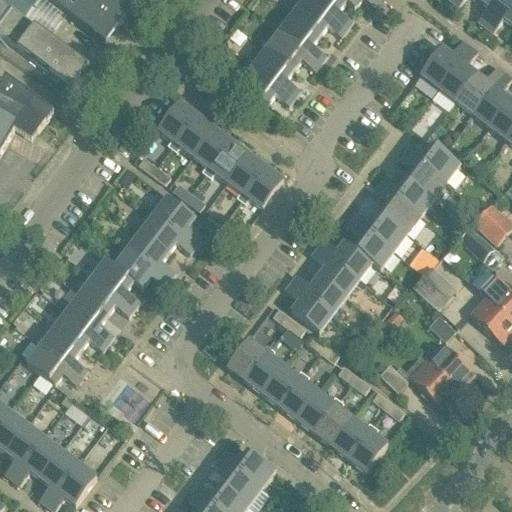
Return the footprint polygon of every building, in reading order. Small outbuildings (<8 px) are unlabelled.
[(41,0),(67,19),(106,49),(108,47),(109,46),(108,46),(107,45),(119,29),(141,0),(41,0)] [(346,7),(337,0),(309,0),(306,4),(347,35),(353,28),(339,17),(346,7)] [(376,14),(382,7),(373,0),(337,0),(346,7),(355,14),(363,4),(376,14)] [(472,0),(479,5),(483,0),(456,0),(452,6),(459,12),(468,0),(472,0)] [(483,0),(479,5),(489,12),(478,26),(486,32),(510,0),(483,0)] [(511,29),(511,0),(510,0),(486,32),(494,38),(504,24),(511,29)] [(72,94),(89,72),(0,3),(0,38),(18,53),(72,94)] [(293,21),(320,42),(328,32),(342,42),(347,35),(306,4),(293,21)] [(313,51),(320,42),(293,21),(280,38),(321,69),(327,62),(313,51)] [(267,55),(294,76),(302,66),(315,76),(321,69),(280,38),(267,55)] [(439,95),(471,53),(463,47),(452,61),(442,53),(421,81),(439,95)] [(456,108),(477,80),(468,73),(479,59),(471,53),(439,95),(456,108)] [(287,86),(294,76),(267,55),(254,72),(295,104),(300,96),(287,86)] [(289,111),(295,104),(254,72),(240,90),(268,111),(276,101),(289,111)] [(477,80),(456,108),(474,121),(505,79),(498,73),(487,87),(477,80)] [(491,134),(511,106),(502,99),(511,86),(511,83),(505,79),(474,121),(491,134)] [(1,89),(0,88),(0,161),(16,134),(34,145),(54,117),(6,81),(1,89)] [(511,105),(511,106),(491,134),(508,147),(511,140),(511,105)] [(173,154),(198,121),(180,107),(159,135),(172,145),(168,150),(173,154)] [(194,161),(215,134),(198,121),(173,154),(177,157),(181,152),(194,161)] [(215,134),(194,161),(207,171),(203,176),(207,179),(232,147),(215,134)] [(228,187),(249,160),(232,147),(207,179),(211,183),(215,178),(228,187)] [(405,157),(447,189),(460,171),(433,150),(425,160),(410,150),(405,157)] [(406,185),(434,206),(447,189),(405,157),(399,165),(413,175),(406,185)] [(249,160),(228,187),(241,197),(237,202),(242,206),(266,173),(249,160)] [(152,180),(158,173),(146,163),(140,171),(152,180)] [(158,173),(152,180),(165,190),(171,182),(158,173)] [(266,173),(242,206),(246,209),(250,204),(263,214),(284,187),(266,173)] [(434,206),(406,185),(398,195),(384,184),(379,191),(421,223),(434,206)] [(187,206),(192,198),(179,188),(173,196),(187,206)] [(380,219),(408,241),(421,223),(379,191),(373,199),(387,209),(380,219)] [(192,198),(187,206),(200,216),(206,208),(192,198)] [(155,220),(195,252),(201,244),(188,234),(195,224),(168,203),(155,220)] [(498,251),(511,236),(511,231),(491,212),(475,229),(498,251)] [(221,232),(227,225),(214,215),(208,222),(221,232)] [(408,241),(380,219),(373,229),(359,218),(353,226),(394,258),(408,241)] [(190,259),(195,252),(155,220),(141,238),(169,259),(176,249),(190,259)] [(227,225),(221,232),(235,242),(241,235),(227,225)] [(354,253),(372,269),(381,276),(394,258),(353,226),(347,234),(361,244),(354,253)] [(493,275),(504,263),(472,234),(461,247),(493,275)] [(128,255),(169,286),(175,279),(161,269),(169,259),(141,238),(128,255)] [(372,269),(354,253),(345,246),(337,257),(323,247),(318,254),(359,286),(372,269)] [(346,303),(359,286),(318,254),(312,262),(325,272),(318,282),(346,303)] [(411,270),(425,280),(431,273),(437,264),(423,254),(411,270)] [(163,294),(169,286),(128,255),(115,272),(134,288),(142,294),(150,283),(163,294)] [(134,288),(115,272),(107,266),(94,284),(135,315),(141,308),(127,297),(134,288)] [(511,326),(511,293),(496,279),(479,296),(487,303),(511,326)] [(291,289),(333,321),(346,303),(318,282),(311,291),(297,281),(291,289)] [(129,324),(135,315),(94,284),(80,301),(108,322),(115,313),(129,324)] [(319,338),(333,321),(291,289),(286,296),(299,306),(291,317),(319,338)] [(100,331),(108,322),(80,301),(67,318),(109,350),(114,343),(100,331)] [(511,326),(487,303),(471,321),(503,351),(511,341),(511,326)] [(286,332),(292,325),(279,315),(273,323),(286,332)] [(103,358),(109,350),(67,318),(53,336),(81,357),(89,347),(103,358)] [(446,347),(456,337),(440,322),(430,332),(446,347)] [(292,325),(286,332),(299,342),(305,335),(292,325)] [(74,366),(81,357),(53,336),(41,352),(82,384),(87,377),(74,366)] [(321,358),(326,351),(313,341),(308,348),(321,358)] [(246,387),(271,353),(266,350),(262,354),(249,345),(228,373),(246,387)] [(427,367),(459,398),(476,380),(444,350),(427,367)] [(326,351),(321,358),(334,368),(340,361),(326,351)] [(77,391),(82,384),(41,352),(27,370),(55,391),(63,380),(77,391)] [(271,353),(246,387),(263,399),(284,371),(271,361),(275,356),(271,353)] [(406,375),(404,378),(404,379),(411,385),(422,396),(420,398),(427,405),(429,402),(443,415),(459,398),(427,367),(420,360),(410,372),(406,375)] [(390,370),(380,380),(398,398),(408,387),(396,375),(390,370)] [(280,412),(305,379),(301,376),(297,381),(284,371),(263,399),(280,412)] [(352,389),(357,382),(344,372),(338,379),(352,389)] [(305,379),(280,412),(297,425),(318,397),(305,387),(309,382),(305,379)] [(357,382),(352,389),(365,399),(370,392),(357,382)] [(314,438),(339,405),(335,402),(331,407),(318,397),(297,425),(314,438)] [(386,415),(391,408),(378,398),(373,405),(386,415)] [(68,412),(73,405),(67,400),(61,407),(68,412)] [(339,405),(314,438),(332,452),(353,424),(340,414),(344,408),(339,405)] [(391,408),(386,415),(399,425),(405,418),(391,408)] [(0,430),(10,417),(0,409),(0,430)] [(10,417),(0,430),(0,453),(7,458),(28,430),(10,417)] [(349,464),(374,431),(370,428),(366,433),(353,424),(332,452),(349,464)] [(14,485),(45,443),(28,430),(7,458),(16,465),(6,479),(14,485)] [(374,431),(349,464),(367,478),(388,450),(374,440),(378,435),(374,431)] [(41,484),(63,456),(45,443),(14,485),(21,491),(32,477),(41,484)] [(48,511),(80,469),(63,456),(41,484),(51,492),(41,505),(48,511)] [(221,463),(262,494),(276,477),(248,456),(240,466),(226,456),(225,457),(221,463)] [(221,491),(249,511),(262,494),(221,463),(215,471),(228,481),(221,491)] [(80,469),(48,511),(49,511),(59,511),(66,503),(76,510),(97,482),(80,469)] [(248,511),(249,511),(221,491),(214,500),(200,490),(194,498),(213,511),(248,511)] [(213,511),(194,498),(188,506),(196,511),(213,511)]
